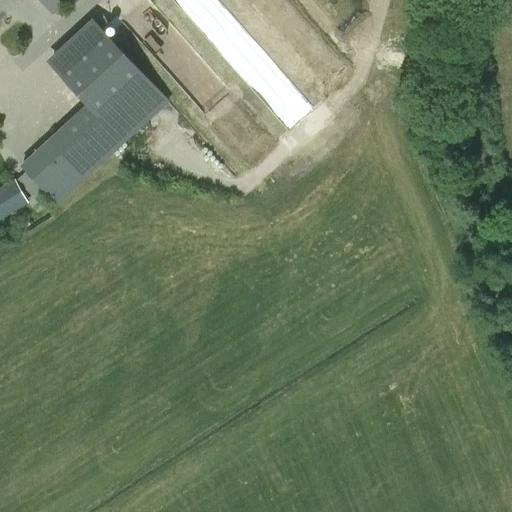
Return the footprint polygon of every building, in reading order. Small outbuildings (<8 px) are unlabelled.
[(63,0),(41,0),(51,11),(63,0)] [(87,106),(50,138),(84,179),(171,100),(95,16),(47,59),(87,106)] [(50,138),(35,151),(71,191),(84,179),(50,138)] [(20,165),(56,204),(71,191),(35,151),(20,165)] [(454,175),(461,172),(459,167),(452,170),(454,175)] [(0,220),(29,203),(15,179),(0,187),(0,220)]
